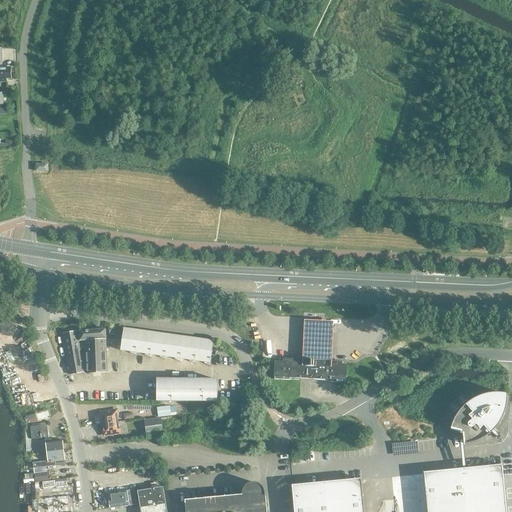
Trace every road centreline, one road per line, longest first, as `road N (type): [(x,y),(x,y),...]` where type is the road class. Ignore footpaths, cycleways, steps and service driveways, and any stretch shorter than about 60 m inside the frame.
road 1 (unclassified): [(511,263),(169,245),(30,223)]
road 2 (secondary): [(511,285),(205,276),(33,253)]
road 3 (secondary): [(37,269),(167,290),(511,306)]
road 4 (track): [(27,131),(70,134),(88,146),(187,165),(199,161),(220,91),(278,40),(215,0)]
road 5 (unclassified): [(511,355),(439,355),(325,419),(293,422),(280,444)]
road 6 (unclassified): [(30,223),(24,46),(36,0)]
road 7 (unclassified): [(39,312),(218,334),(246,362)]
road 8 (unclassified): [(88,511),(75,429),(39,334),(39,312)]
road 9 (track): [(94,0),(79,49),(76,119)]
